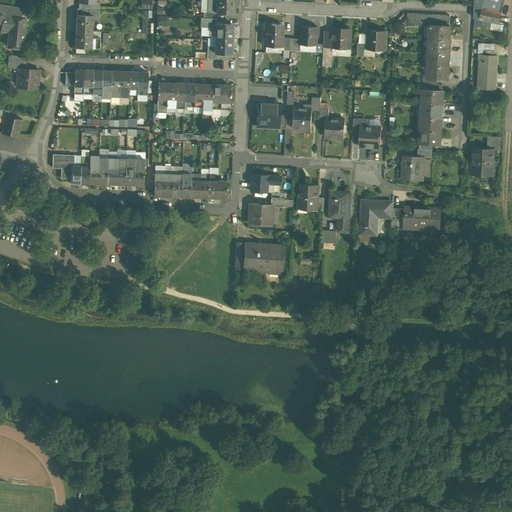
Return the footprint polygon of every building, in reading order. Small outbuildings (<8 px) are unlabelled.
[(216,0),(207,0),(206,12),(214,13),(216,13),(216,0)] [(233,0),(216,0),(216,13),(233,14),(233,0)] [(473,0),(473,19),(476,20),(481,21),(484,0),(473,0)] [(484,0),(481,21),(482,21),(492,23),(499,25),(503,0),(484,0)] [(26,9),(0,5),(0,14),(3,15),(11,17),(25,19),(26,9)] [(90,9),(88,9),(87,15),(92,15),(92,18),(94,18),(95,19),(95,20),(98,20),(99,9),(90,9)] [(11,17),(3,15),(2,24),(1,32),(9,33),(10,31),(11,17)] [(87,15),(76,15),(75,32),(91,32),(92,18),(92,15),(87,15)] [(166,25),(166,16),(157,16),(157,25),(166,25)] [(25,19),(11,17),(10,31),(24,32),(25,19)] [(203,18),(200,18),(200,27),(210,27),(209,36),(215,36),(216,24),(216,18),(214,18),(203,18)] [(476,20),(474,27),(480,30),(481,27),(482,21),(481,21),(476,20)] [(216,24),(215,36),(215,38),(232,39),(232,24),(216,24)] [(282,25),(271,24),(271,25),(265,25),(265,31),(264,47),(280,47),(281,38),(282,25)] [(432,25),(429,25),(428,38),(449,39),(449,26),(443,26),(438,25),(432,25)] [(317,27),(301,26),(300,45),(316,45),(317,27)] [(350,29),(332,28),(331,47),(349,48),(350,29)] [(385,31),(368,30),(367,44),(372,45),(372,50),(384,50),(385,31)] [(24,32),(10,31),(9,33),(8,47),(22,48),(24,32)] [(91,32),(75,32),(75,48),(84,48),(91,49),(91,32)] [(232,39),(215,38),(215,46),(215,53),(216,53),(231,54),(232,39)] [(290,39),(281,38),(280,47),(282,48),(282,50),(289,51),(290,39)] [(449,39),(428,38),(428,52),(449,53),(449,39)] [(298,39),(290,39),(289,51),(297,51),(298,39)] [(215,46),(207,45),(207,59),(215,59),(216,53),(215,53),(215,46)] [(449,53),(428,52),(427,65),(448,66),(449,53)] [(26,57),(8,55),(7,68),(17,68),(18,68),(25,68),(26,57)] [(483,56),(480,56),(478,90),(495,91),(497,57),(494,57),(483,56)] [(448,66),(427,65),(427,78),(439,78),(448,79),(448,66)] [(25,68),(18,68),(17,68),(15,87),(36,89),(39,70),(25,68)] [(84,69),(74,69),(74,73),(74,86),(83,87),(84,69)] [(92,70),(84,69),(83,87),(92,87),(92,70)] [(102,70),(92,70),(92,87),(101,87),(102,70)] [(111,71),(102,70),(101,87),(103,87),(110,88),(111,71)] [(120,71),(111,71),(110,88),(119,88),(120,71)] [(129,71),(120,71),(119,88),(128,88),(129,71)] [(138,72),(129,71),(128,88),(137,89),(138,72)] [(74,86),(74,73),(65,72),(65,86),(74,86)] [(147,72),(138,72),(137,89),(147,89),(147,72)] [(167,83),(157,82),(157,99),(166,99),(167,83)] [(176,83),(167,83),(166,99),(176,100),(176,83)] [(185,83),(176,83),(176,100),(184,100),(185,83)] [(194,84),(185,83),(184,100),(187,100),(193,100),(194,84)] [(203,84),(194,84),(193,100),(200,101),(202,101),(203,84)] [(212,84),(203,84),(202,101),(205,101),(211,101),(212,84)] [(221,85),(212,84),(211,101),(220,101),(221,85)] [(230,85),(221,85),(220,101),(230,102),(230,85)] [(119,88),(110,88),(110,93),(110,96),(119,96),(119,88)] [(128,88),(119,88),(119,96),(128,97),(128,88)] [(442,91),(421,90),(421,103),(442,104),(442,91)] [(320,98),(311,97),(311,108),(311,110),(320,111),(320,108),(320,98)] [(166,99),(157,99),(156,112),(166,112),(166,107),(166,99)] [(220,101),(211,101),(211,109),(220,110),(220,101)] [(230,102),(220,101),(220,110),(229,110),(230,102)] [(279,103),(257,102),(255,126),(278,127),(278,115),(279,103)] [(442,104),(421,103),(420,116),(441,117),(442,104)] [(311,108),(291,107),(290,127),(300,128),(299,130),(310,131),(311,110),(311,108)] [(328,108),(320,108),(320,111),(319,120),(325,120),(325,118),(328,119),(328,108)] [(21,119),(4,115),(0,132),(17,136),(21,119)] [(441,117),(420,116),(420,129),(441,130),(441,117)] [(328,119),(325,118),(325,120),(324,136),(343,137),(344,119),(328,119)] [(361,119),(353,118),(352,133),(359,134),(359,125),(361,125),(361,119)] [(361,125),(359,125),(359,134),(358,146),(371,147),(371,143),(379,144),(380,127),(367,126),(361,125)] [(101,134),(127,135),(127,137),(140,137),(140,129),(101,128),(101,134)] [(441,130),(420,129),(419,142),(432,143),(440,143),(441,130)] [(500,137),(487,136),(487,149),(494,149),(494,150),(500,150),(500,137)] [(487,149),(472,148),(471,169),(480,170),(480,171),(494,172),(494,161),(493,161),(494,150),(494,149),(487,149)] [(419,149),(418,149),(417,156),(421,156),(431,157),(431,149),(419,149)] [(73,155),(52,154),(51,168),(60,168),(60,178),(70,178),(71,165),(73,165),(73,155)] [(417,156),(403,155),(402,179),(420,180),(421,156),(417,156)] [(98,157),(89,156),(89,166),(98,166),(98,157)] [(107,157),(98,157),(98,166),(107,167),(107,157)] [(116,158),(107,157),(107,167),(116,167),(116,158)] [(126,158),(116,158),(116,167),(125,167),(126,158)] [(134,158),(126,158),(125,167),(134,168),(134,159),(134,158)] [(144,159),(134,159),(134,168),(143,168),(144,159)] [(73,165),(71,165),(70,178),(70,183),(79,183),(80,166),(73,165)] [(82,166),(80,166),(79,183),(88,183),(89,166),(82,166)] [(98,166),(89,166),(88,183),(97,184),(98,166)] [(107,167),(98,166),(97,184),(106,184),(107,167)] [(116,167),(107,167),(106,184),(115,184),(116,167)] [(125,167),(116,167),(115,184),(124,185),(125,167)] [(125,167),(124,185),(133,185),(134,168),(125,167)] [(134,168),(133,185),(143,185),(143,168),(134,168)] [(274,175),(251,174),(249,191),(266,192),(267,184),(273,184),(274,175)] [(293,177),(279,176),(278,185),(278,193),(284,194),(293,194),(293,177)] [(163,178),(154,178),(153,196),(162,196),(163,178)] [(173,179),(163,178),(162,196),(172,197),(173,179)] [(181,179),(173,179),(172,197),(181,197),(181,179)] [(190,179),(181,179),(181,197),(189,197),(190,179)] [(199,180),(190,179),(189,197),(199,198),(199,180)] [(209,180),(199,180),(199,198),(208,198),(209,180)] [(217,180),(209,180),(208,198),(217,198),(217,180)] [(227,181),(217,180),(217,198),(226,199),(227,181)] [(318,184),(299,183),(297,210),(316,211),(316,208),(317,208),(317,199),(318,184)] [(273,184),(267,184),(266,192),(271,193),(278,193),(278,185),(273,184)] [(351,192),(330,191),(329,217),(338,218),(338,231),(349,232),(351,192)] [(392,201),(380,201),(380,203),(373,203),(373,200),(362,200),(360,234),(376,235),(377,215),(391,216),(392,208),(392,201)] [(270,204),(249,203),(248,223),(270,225),(271,205),(270,205),(270,204)] [(439,209),(406,207),(406,208),(405,208),(404,227),(405,227),(429,228),(428,236),(438,236),(439,209)] [(405,208),(392,208),(391,216),(391,228),(405,229),(405,227),(404,227),(405,208)] [(336,231),(322,230),(322,242),(335,243),(336,231)] [(243,243),(236,242),(234,268),(241,268),(243,243)] [(256,244),(245,243),(243,268),(254,269),(256,244)] [(282,246),(256,244),(254,269),(270,270),(270,267),(280,268),(282,246)]
